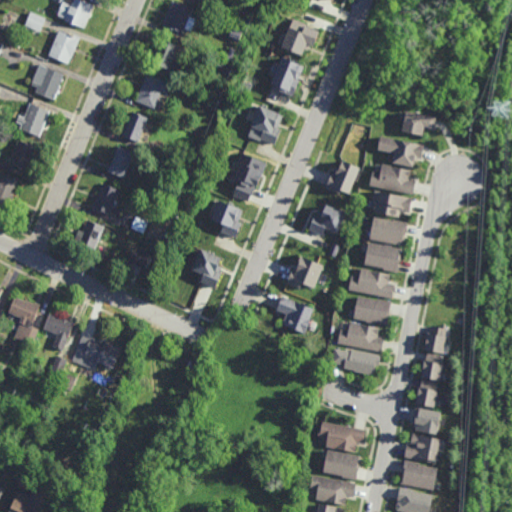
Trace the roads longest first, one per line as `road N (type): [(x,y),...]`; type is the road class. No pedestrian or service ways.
road 1 (residential): [(374,511),(433,210),(456,181)]
road 2 (residential): [(364,0),(239,306)]
road 3 (residential): [(137,0),(33,259)]
road 4 (residential): [(196,336),(0,242)]
